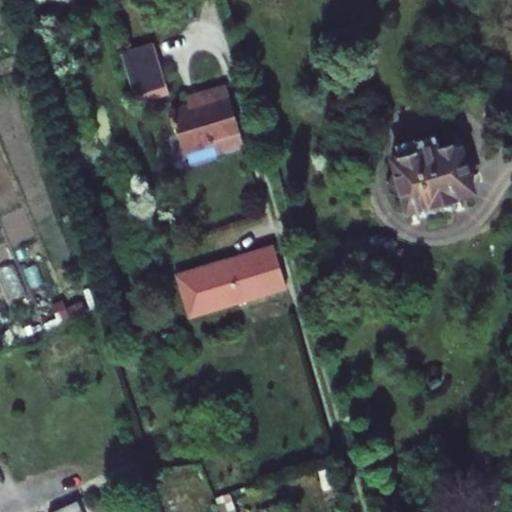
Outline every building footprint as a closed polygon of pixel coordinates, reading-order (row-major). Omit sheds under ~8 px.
[(137,104),(170,94),(155,44),(122,53),(137,104)] [(215,143),(219,153),(244,146),(226,85),(198,94),(200,103),(189,107),(172,112),(184,153),(215,143)] [(187,97),(189,107),(200,103),(198,94),(187,97)] [(454,197),(474,191),(460,145),(454,147),(453,142),(440,146),(439,143),(436,143),(434,136),(415,142),(414,139),(396,144),(399,154),(392,157),(396,171),(393,172),(387,181),(391,193),(401,197),(404,196),(408,211),(414,209),(433,203),(437,215),(458,208),(454,197)] [(355,156),(351,142),(325,150),(329,163),(355,156)] [(414,209),(418,221),(437,215),(433,203),(414,209)] [(240,302),(287,287),(274,246),(227,260),(227,261),(240,301),(240,302)] [(214,265),(227,305),(240,301),(227,261),(214,265)] [(65,511),(82,511),(78,501),(64,507),(65,511)] [(236,511),(233,502),(219,507),(220,511),(236,511)]
